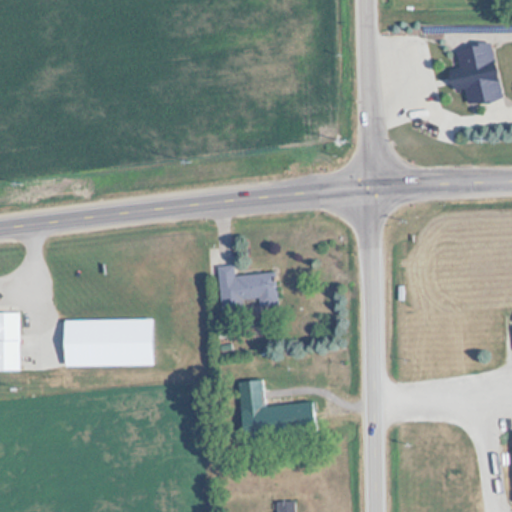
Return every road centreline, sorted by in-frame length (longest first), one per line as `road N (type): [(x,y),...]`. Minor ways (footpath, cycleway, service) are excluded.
road 1 (primary): [(0,224),(370,177),(511,176)]
road 2 (residential): [(375,511),(370,177)]
road 3 (secondary): [(370,177),(366,0)]
